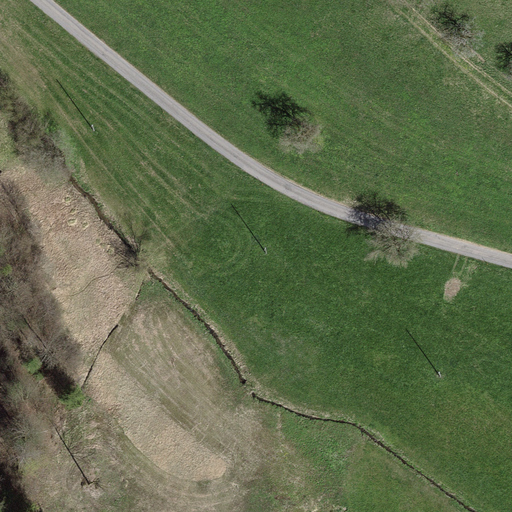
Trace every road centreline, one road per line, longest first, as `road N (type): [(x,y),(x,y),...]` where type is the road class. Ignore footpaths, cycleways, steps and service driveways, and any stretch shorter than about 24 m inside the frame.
road 1 (unclassified): [(511,262),(288,201),(30,0)]
road 2 (track): [(511,100),(397,0)]
